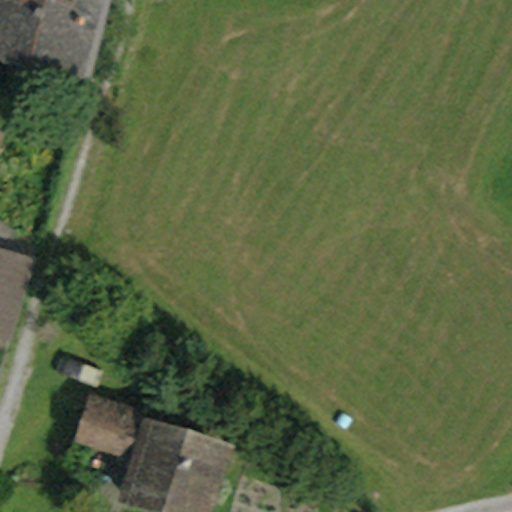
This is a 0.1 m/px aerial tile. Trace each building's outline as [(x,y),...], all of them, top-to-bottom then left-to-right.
[(0,0),(0,57),(35,66),(49,0),(0,0)] [(49,0),(35,66),(86,80),(106,0),(49,0)] [(0,337),(10,341),(32,263),(0,253),(0,337)] [(139,459),(127,498),(170,511),(206,511),(225,456),(175,440),(136,428),(139,418),(91,402),(80,439),(139,459)] [(181,421),(142,409),(139,418),(136,428),(175,440),(181,421)]
